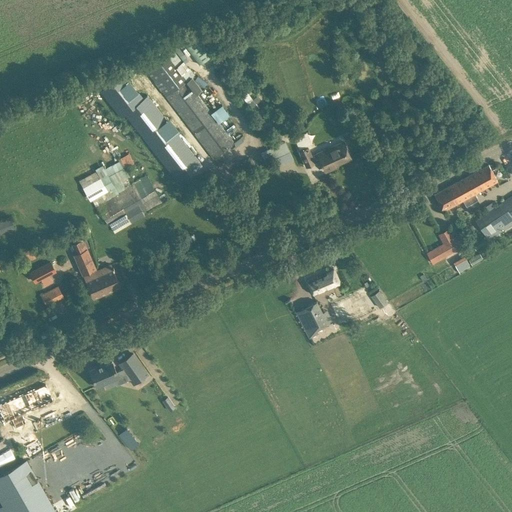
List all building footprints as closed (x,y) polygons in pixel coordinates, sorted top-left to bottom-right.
[(212,55),(195,31),(182,40),(199,64),(212,55)] [(141,62),(208,149),(214,157),(234,142),(197,94),(202,89),(192,76),(195,74),(179,54),(168,40),(141,62)] [(125,113),(171,172),(178,180),(200,162),(129,71),(102,91),(122,116),(125,113)] [(307,130),(293,136),(298,148),(312,142),(307,130)] [(266,168),(292,160),(286,141),(260,149),(266,168)] [(321,159),(322,162),(326,171),(333,168),(332,165),(351,157),(343,141),(318,153),(312,156),(308,148),(300,151),(306,166),(315,162),(314,162),(321,159)] [(472,174),(480,190),(498,181),(489,164),(472,174)] [(84,186),(91,200),(92,200),(96,206),(97,205),(108,224),(126,214),(130,221),(162,202),(150,178),(140,183),(139,180),(117,191),(108,174),(84,186)] [(472,174),(434,194),(443,210),(463,199),(467,205),(478,200),(474,193),(480,190),(472,174)] [(511,194),(481,216),(494,235),(511,222),(511,194)] [(0,222),(0,233),(15,228),(11,218),(0,222)] [(443,243),(427,252),(433,263),(460,248),(454,237),(451,239),(446,231),(439,235),(443,243)] [(168,243),(172,251),(184,246),(180,237),(168,243)] [(83,274),(89,272),(96,269),(87,248),(83,238),(71,244),(75,253),(74,254),(83,274)] [(25,249),(28,259),(45,255),(42,245),(25,249)] [(454,265),(459,274),(471,267),(465,258),(454,265)] [(48,263),(31,272),(35,281),(50,273),(55,270),(51,261),(48,263)] [(96,269),(89,272),(90,273),(84,276),(89,289),(93,298),(121,286),(111,264),(95,271),(95,270),(96,269)] [(306,279),(313,295),(341,283),(335,269),(317,276),(316,274),(306,279)] [(63,296),(58,286),(41,295),(46,305),(63,296)] [(371,296),(379,308),(387,302),(379,290),(371,296)] [(296,312),(309,338),(318,333),(316,329),(329,323),(318,301),(296,312)] [(98,366),(89,370),(97,386),(104,383),(106,388),(116,383),(114,379),(126,373),(134,384),(148,374),(133,353),(119,363),(123,369),(116,372),(112,362),(98,368),(98,366)] [(45,383),(0,403),(0,412),(4,423),(9,421),(13,429),(57,409),(45,383)] [(167,396),(162,400),(166,405),(171,402),(167,396)] [(50,450),(72,438),(66,427),(44,439),(50,450)] [(119,431),(128,445),(133,442),(124,428),(119,431)] [(55,511),(26,460),(0,474),(0,496),(5,506),(1,508),(2,511),(55,511)]
